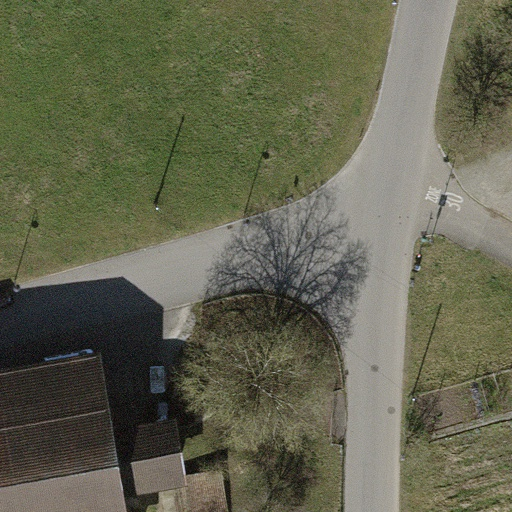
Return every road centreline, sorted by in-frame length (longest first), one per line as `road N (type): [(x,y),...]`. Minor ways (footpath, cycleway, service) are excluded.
road 1 (residential): [(0,327),(314,240),(391,199)]
road 2 (residential): [(391,199),(373,511)]
road 3 (residential): [(391,199),(431,0)]
road 4 (track): [(391,199),(437,205),(511,245)]
